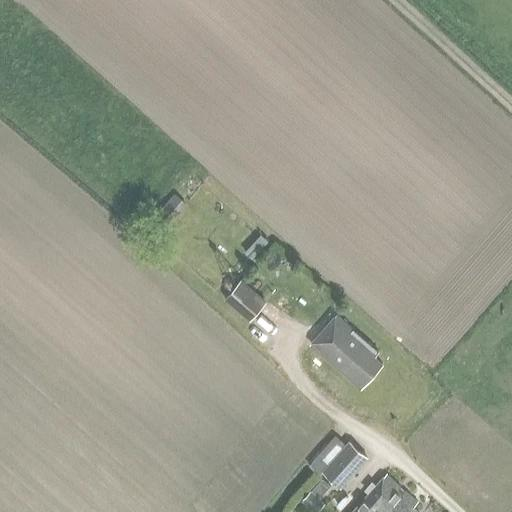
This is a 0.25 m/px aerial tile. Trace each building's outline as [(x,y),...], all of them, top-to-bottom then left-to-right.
[(165,232),(189,205),(176,194),(152,220),(165,232)] [(260,235),(244,253),(252,260),(268,242),(260,235)] [(221,300),(246,321),(264,299),(239,278),(221,300)] [(354,376),(365,386),(382,367),(373,359),(376,355),(336,318),(310,346),(349,382),(354,376)] [(322,472),(346,445),(344,444),(334,435),(308,466),(318,475),(319,476),(322,472)] [(341,488),(367,458),(348,442),(346,445),(322,472),(341,488)] [(414,511),(412,510),(417,505),(386,476),(351,511),(378,511),(379,511),(378,511),(414,511)] [(310,491),(301,501),(310,509),(312,508),(316,511),(317,511),(325,503),(319,498),(330,486),(322,478),(316,484),(310,491)]
